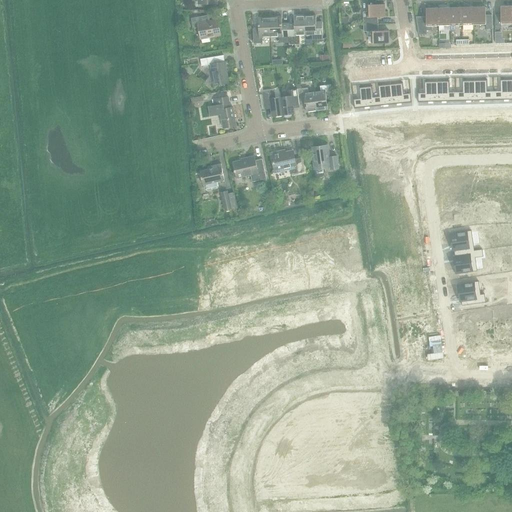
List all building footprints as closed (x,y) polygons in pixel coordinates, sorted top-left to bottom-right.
[(363,12),(364,24),(378,24),(378,17),(385,17),(385,4),(367,5),(367,12),(363,12)] [(511,23),(511,6),(501,7),(501,14),(495,15),(495,29),(501,28),(501,24),(511,23)] [(473,7),(462,8),(462,25),(474,25),(473,7)] [(486,7),(473,7),(474,25),(486,25),(486,29),(492,29),(492,15),(486,15),(486,7)] [(439,26),(438,8),(426,9),(426,16),(416,17),(419,35),(427,34),(427,30),(432,30),(432,26),(439,26)] [(450,8),(438,8),(439,26),(439,30),(444,30),(444,26),(450,26),(451,31),(450,8)] [(462,8),(450,8),(451,31),(456,30),(455,25),(462,25),(462,8)] [(210,37),(221,36),(218,20),(205,22),(204,16),(191,18),(193,29),(199,28),(201,43),(211,41),(210,37)] [(288,27),(288,28),(289,43),(289,45),(300,44),(299,35),(306,35),(305,16),(294,17),(294,27),(288,27)] [(316,16),(305,16),(306,35),(312,35),(312,40),(323,40),(322,26),(316,26),(316,16)] [(271,37),(270,17),(258,18),(259,29),(253,29),(253,44),(263,43),(263,38),(271,37)] [(282,17),(270,17),(271,37),(279,37),(279,43),(289,43),(288,28),(282,28),(282,17)] [(378,24),(364,24),(364,32),(367,31),(367,37),(371,37),(372,44),(389,43),(389,31),(378,31),(378,24)] [(214,85),(229,83),(225,62),(224,55),(200,59),(202,66),(211,65),(214,85)] [(500,91),(494,91),(494,100),(511,99),(511,79),(500,80),(500,91)] [(487,80),(475,81),(475,101),(494,100),(494,91),(487,91),(487,80)] [(425,93),(418,93),(418,102),(437,102),(437,81),(424,82),(425,93)] [(449,81),(437,81),(437,102),(456,101),(456,92),(450,92),(449,81)] [(463,92),(456,92),(456,101),(475,101),(475,81),(462,81),(463,92)] [(403,83),(390,84),(393,104),(412,102),(411,93),(404,94),(403,83)] [(373,97),(374,106),(393,104),(390,84),(378,86),(379,96),(373,97)] [(321,91),(315,92),(317,111),(328,109),(327,99),(333,98),(331,85),(320,86),(321,91)] [(360,98),(353,99),(354,108),(374,106),(373,97),(372,86),(359,88),(360,98)] [(297,89),(297,90),(299,103),(305,102),(306,112),(317,111),(315,92),(309,93),(308,88),(301,89),(297,89)] [(287,96),(281,97),(283,115),(285,115),(285,116),(286,117),(290,116),(291,115),(291,114),(294,114),(293,105),(299,105),(299,103),(297,90),(287,91),(287,96)] [(283,115),(281,97),(275,98),(274,93),(263,94),(265,109),(271,108),(272,117),(283,115)] [(223,128),(236,126),(233,107),(227,108),(227,104),(229,104),(228,97),(213,99),(214,106),(209,107),(210,116),(221,114),(223,128)] [(328,146),(312,148),(315,169),(316,175),(325,174),(324,168),(330,167),(331,170),(339,169),(337,156),(329,157),(328,146)] [(291,174),(304,171),(301,158),(295,159),(293,152),(282,154),(282,152),(271,154),(275,172),(290,169),(291,174)] [(255,156),(245,158),(246,160),(233,162),(236,178),(250,175),(252,182),(266,179),(262,159),(255,160),(255,156)] [(203,185),(225,180),(221,164),(212,166),(213,168),(200,171),(203,185)] [(234,193),(228,194),(227,191),(221,193),(225,210),(237,208),(234,193)] [(467,231),(450,233),(452,251),(454,251),(455,254),(474,251),(474,250),(471,230),(467,231)] [(455,256),(453,256),(456,274),(473,272),(473,271),(477,271),(475,258),(483,257),(482,249),(474,250),(474,251),(455,254),(455,256)] [(475,282),(457,284),(459,302),(461,302),(462,306),(486,302),(485,294),(481,295),(479,281),(475,282)] [(485,328),(466,328),(466,332),(466,350),(476,350),(481,350),(481,348),(485,348),(485,328)] [(509,334),(495,335),(495,354),(509,354),(509,334)]
